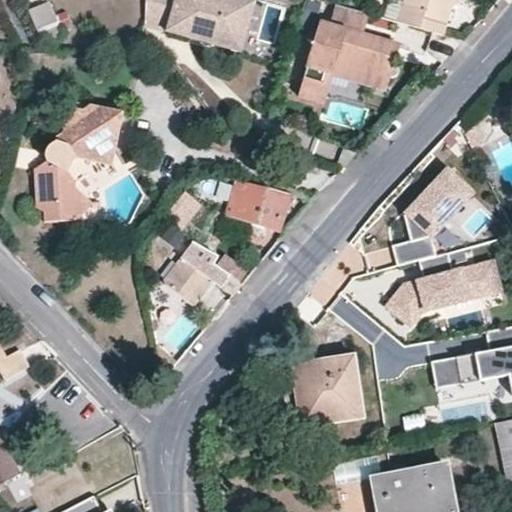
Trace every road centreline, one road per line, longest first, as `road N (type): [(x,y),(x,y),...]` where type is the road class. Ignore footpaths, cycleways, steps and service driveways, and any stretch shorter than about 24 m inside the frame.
road 1 (tertiary): [(511,31),(196,386),(171,434)]
road 2 (residential): [(0,268),(171,434)]
